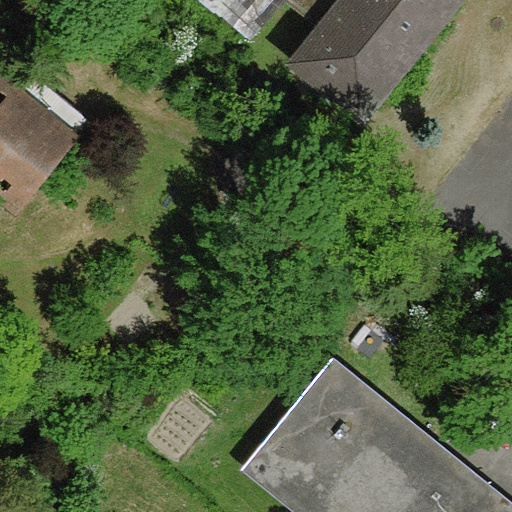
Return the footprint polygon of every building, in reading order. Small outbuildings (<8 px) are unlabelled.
[(344,3),(339,0),(284,0),(323,31),(344,3)] [(461,0),(346,0),(344,3),(323,31),(297,63),(364,118),(461,0)] [(72,140),(0,80),(0,191),(17,206),(72,140)] [(275,226),(251,208),(213,256),(237,274),(275,226)] [(500,511),(337,379),(264,468),(318,511),(500,511)]
